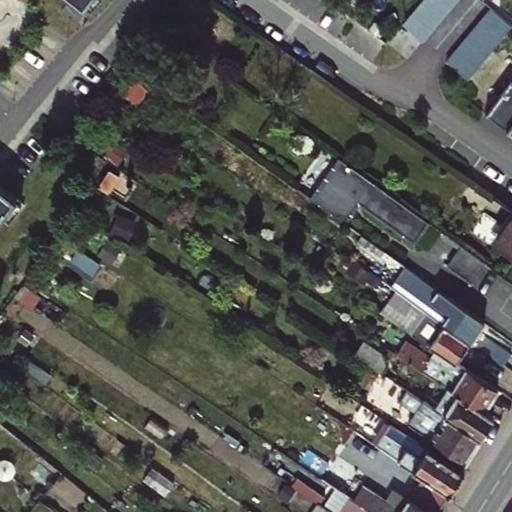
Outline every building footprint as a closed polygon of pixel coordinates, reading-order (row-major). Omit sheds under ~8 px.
[(69,0),(92,18),(105,0),(69,0)] [(422,0),(403,23),(423,41),(458,0),(422,0)] [(447,60),(468,78),(511,26),(511,22),(493,6),(447,60)] [(511,83),(487,114),(511,132),(511,83)] [(429,221),(340,157),(310,197),(344,222),(355,208),(349,203),(353,198),(413,242),(429,221)] [(0,218),(16,198),(0,185),(0,218)] [(116,214),(109,234),(130,242),(137,223),(116,214)] [(511,216),(494,243),(511,254),(511,216)] [(407,280),(399,291),(470,342),(484,322),(365,236),(359,244),(407,280)] [(489,265),(464,247),(449,267),(474,286),(489,265)] [(383,314),(439,350),(456,362),(470,342),(399,291),(383,314)] [(511,354),(486,335),(477,347),(504,366),(511,354)] [(362,341),(355,357),(380,373),(388,357),(377,350),(362,341)] [(409,341),(400,353),(451,387),(487,410),(500,390),(456,362),(439,350),(434,357),(409,341)] [(451,387),(435,410),(480,439),(496,416),(487,410),(451,387)] [(480,439),(405,390),(399,403),(412,411),(409,422),(465,462),(480,439)] [(377,446),(450,494),(466,470),(409,433),(403,442),(387,431),(377,446)] [(422,487),(412,500),(430,511),(438,511),(450,494),(377,446),(366,439),(359,448),(408,481),(410,479),(422,487)] [(364,485),(355,498),(377,511),(430,511),(412,500),(394,488),(386,499),(364,485)] [(377,511),(355,498),(346,511),(324,495),(320,502),(335,511),(377,511)] [(335,511),(320,502),(313,511),(314,511),(335,511)]
